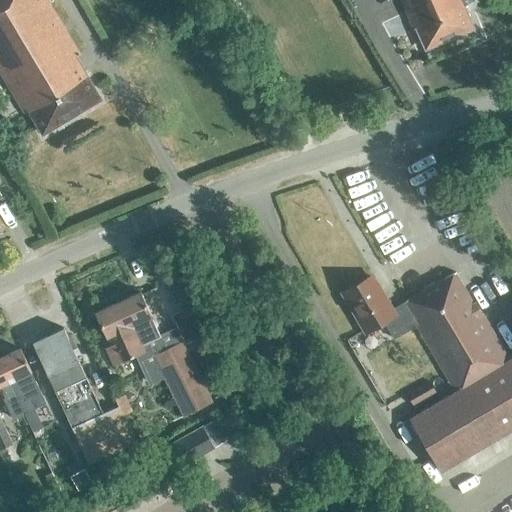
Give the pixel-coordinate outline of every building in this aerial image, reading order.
[(0,0),(0,72),(24,113),(29,110),(43,132),(100,98),(75,55),(79,53),(47,0),(0,0)] [(426,49),(474,29),(466,8),(468,7),(465,0),(401,0),(414,30),(418,29),(426,49)] [(511,511),(511,359),(511,361),(484,315),(482,316),(457,273),(394,311),(375,279),(345,296),(366,332),(385,321),(396,339),(417,326),(456,393),(412,420),(445,474),(511,434),(511,511)] [(162,334),(141,291),(96,313),(112,345),(106,348),(114,364),(140,352),(150,372),(163,366),(186,414),(213,401),(177,327),(162,334)] [(35,342),(74,428),(105,414),(65,328),(35,342)] [(23,348),(0,358),(0,359),(25,413),(29,421),(38,416),(35,409),(47,403),(32,373),(34,372),(23,348)] [(25,413),(0,359),(0,386),(15,417),(25,413)] [(414,404),(436,392),(429,380),(407,392),(414,404)] [(123,413),(132,409),(125,394),(116,398),(123,413)] [(74,428),(90,463),(136,442),(120,407),(105,414),(74,428)] [(0,447),(1,449),(13,443),(0,415),(0,447)] [(204,425),(167,446),(179,466),(216,446),(204,425)]
